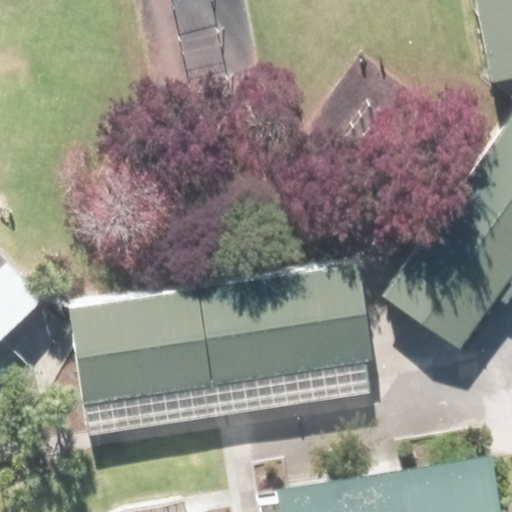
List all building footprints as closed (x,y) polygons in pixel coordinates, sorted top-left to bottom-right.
[(511,0),(481,0),(499,93),(511,90),(511,0)] [(511,139),(397,295),(479,355),(511,309),(511,139)] [(0,243),(0,332),(44,292),(0,243)] [(365,273),(58,321),(75,426),(382,378),(365,273)] [(511,511),(511,463),(301,498),(303,511),(511,511)]
